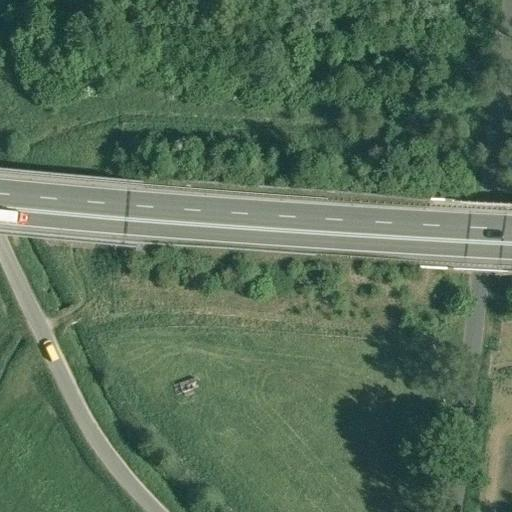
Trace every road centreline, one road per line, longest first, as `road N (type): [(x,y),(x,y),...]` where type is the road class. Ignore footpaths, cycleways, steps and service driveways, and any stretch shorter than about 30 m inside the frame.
road 1 (trunk): [(0,198),(511,240)]
road 2 (unclassified): [(511,3),(451,511)]
road 3 (unclassified): [(155,511),(88,431),(0,237)]
